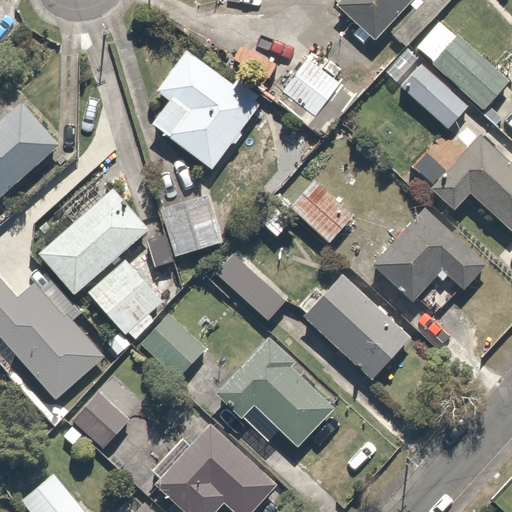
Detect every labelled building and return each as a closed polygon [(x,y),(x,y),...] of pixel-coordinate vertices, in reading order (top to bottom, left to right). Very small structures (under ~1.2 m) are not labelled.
[(341,0),(338,4),(374,42),(417,0),(341,0)] [(507,90),(446,25),(420,49),(481,114),(507,90)] [(262,105),(190,53),(158,88),(172,101),(152,124),(214,172),(262,105)] [(343,81),(311,58),(288,91),(319,114),(343,81)] [(471,107),(424,66),(405,89),(452,129),(471,107)] [(0,198),(2,200),(60,147),(23,100),(0,118),(0,198)] [(511,165),(483,139),(431,189),(457,213),(472,194),(511,233),(511,165)] [(319,176),(294,207),(339,244),(365,213),(319,176)] [(63,208),(75,222),(105,196),(92,182),(63,208)] [(149,227),(115,192),(42,253),(78,296),(149,227)] [(203,248),(191,203),(168,209),(180,254),(203,248)] [(462,293),(487,266),(426,212),(374,268),(414,303),(442,272),(462,293)] [(262,272),(240,297),(271,323),(292,298),(262,272)] [(411,340),(342,277),(303,315),(372,379),(411,340)] [(17,299),(0,278),(0,339),(55,403),(105,358),(36,285),(17,299)] [(207,348),(170,315),(141,346),(178,379),(207,348)] [(338,413),(273,341),(219,394),(244,422),(260,409),(301,450),(338,413)] [(129,421),(100,395),(76,421),(105,447),(129,421)] [(231,511),(254,511),(277,487),(211,425),(156,485),(185,511),(220,511),(226,506),(231,511)] [(93,511),(60,473),(23,505),(29,511),(93,511)]
